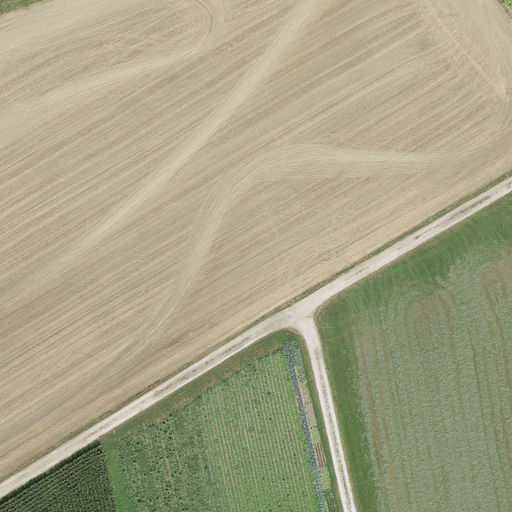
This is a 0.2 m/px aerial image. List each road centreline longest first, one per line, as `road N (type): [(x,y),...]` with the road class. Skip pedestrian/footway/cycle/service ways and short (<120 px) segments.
road 1 (track): [(0,490),(511,182)]
road 2 (track): [(349,511),(303,303)]
